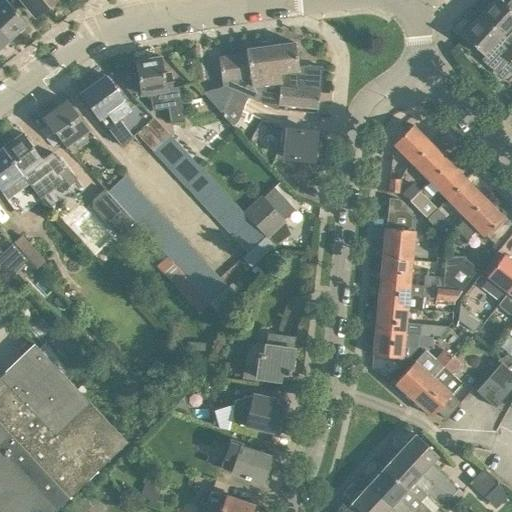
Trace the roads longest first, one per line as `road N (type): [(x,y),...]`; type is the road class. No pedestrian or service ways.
road 1 (residential): [(291,511),(326,384),(355,115),(380,88),(425,67)]
road 2 (residential): [(0,100),(81,39),(154,20)]
road 3 (residential): [(154,20),(329,0)]
road 4 (residential): [(511,165),(425,67)]
